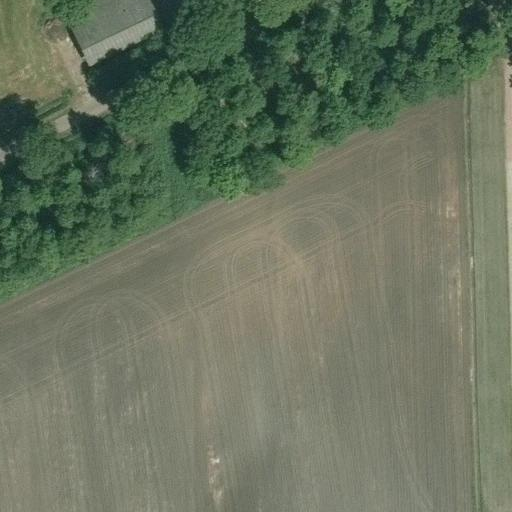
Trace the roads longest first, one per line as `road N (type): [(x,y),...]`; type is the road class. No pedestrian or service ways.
road 1 (unclassified): [(304,0),(0,157)]
road 2 (track): [(154,77),(187,213)]
